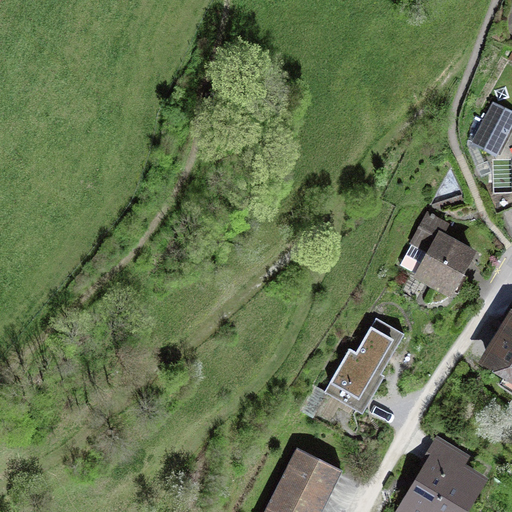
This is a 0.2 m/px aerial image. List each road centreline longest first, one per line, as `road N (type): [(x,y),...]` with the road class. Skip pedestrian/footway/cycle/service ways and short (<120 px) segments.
road 1 (track): [(134,511),(279,351),(332,243),(341,205),(372,146),(395,122)]
road 2 (track): [(341,205),(66,451),(0,491)]
